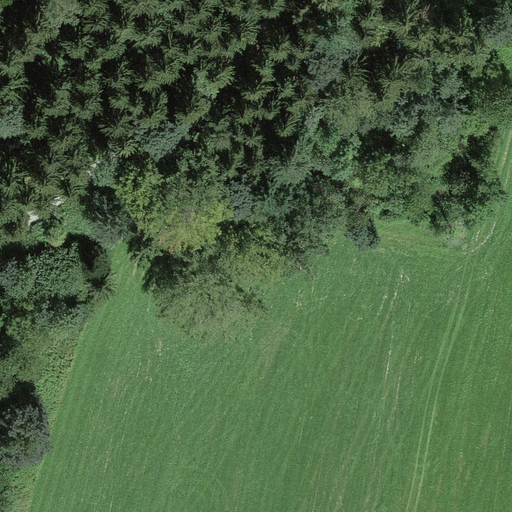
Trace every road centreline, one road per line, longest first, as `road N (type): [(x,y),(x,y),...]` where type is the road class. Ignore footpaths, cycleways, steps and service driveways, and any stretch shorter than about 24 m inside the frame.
road 1 (track): [(281,0),(253,42),(196,98),(0,240)]
road 2 (track): [(53,0),(0,158)]
